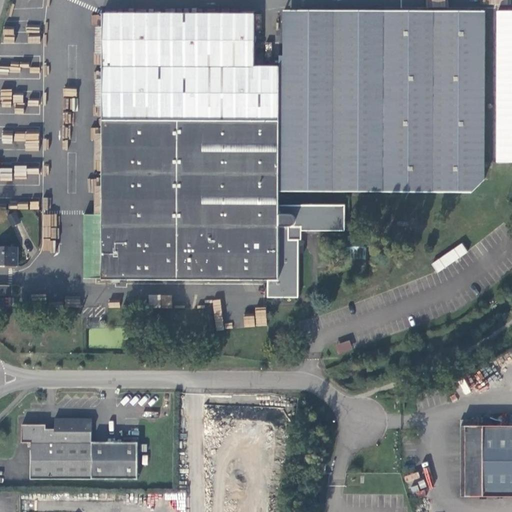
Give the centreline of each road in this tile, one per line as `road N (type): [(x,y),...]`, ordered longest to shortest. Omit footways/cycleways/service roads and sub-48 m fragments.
road 1 (unclassified): [(6,370),(307,373),(357,405),(360,430),(340,468)]
road 2 (track): [(357,405),(511,314)]
